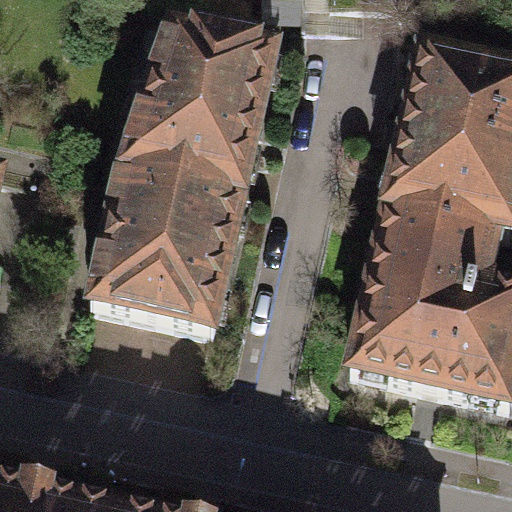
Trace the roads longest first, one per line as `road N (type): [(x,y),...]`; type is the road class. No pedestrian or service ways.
road 1 (residential): [(250,463),(343,63)]
road 2 (residential): [(0,411),(250,463)]
road 3 (residential): [(250,463),(476,511)]
